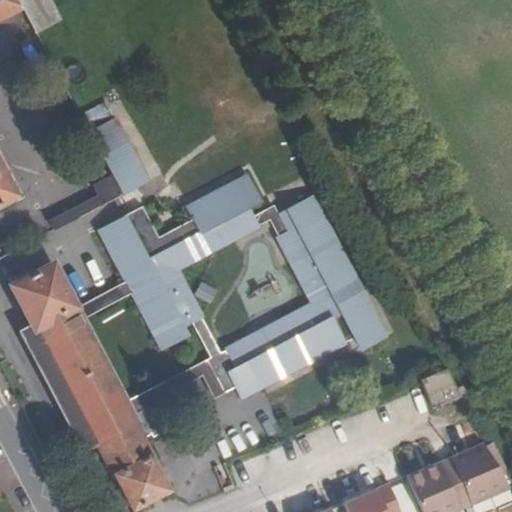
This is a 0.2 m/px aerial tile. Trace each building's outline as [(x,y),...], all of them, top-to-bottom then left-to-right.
[(63,22),(51,0),(0,0),(0,22),(24,11),(38,35),(63,22)] [(89,129),(112,119),(105,103),(81,113),(89,129)] [(116,121),(90,134),(101,154),(127,141),(116,121)] [(113,178),(124,197),(150,184),(127,141),(101,154),(113,178)] [(0,203),(15,196),(0,166),(0,203)] [(55,232),(124,197),(113,178),(98,186),(104,199),(51,225),(55,232)] [(239,399),(382,325),(316,196),(287,211),(296,228),(287,233),(274,208),(254,219),(250,211),(262,205),(248,179),(186,211),(192,223),(158,241),(143,212),(134,217),(192,325),(201,320),(176,273),(270,222),(314,307),(220,356),(211,360),(207,362),(224,395),(234,390),(239,399)] [(192,325),(134,217),(100,234),(127,284),(133,296),(163,353),(190,338),(185,329),(192,325)] [(176,273),(201,320),(220,356),(314,307),(270,222),(176,273)] [(84,323),(77,310),(55,266),(13,286),(33,326),(23,331),(85,450),(97,444),(114,476),(151,457),(152,457),(144,440),(125,405),(84,323)] [(133,296),(127,284),(77,310),(84,323),(133,296)] [(211,360),(192,325),(185,329),(190,338),(163,353),(133,296),(84,323),(125,405),(152,391),(160,386),(179,377),(197,367),(207,362),(211,360)] [(201,320),(192,325),(211,360),(220,356),(201,320)] [(390,340),(382,325),(239,399),(241,402),(268,388),(358,342),(363,354),(390,340)] [(214,400),(224,395),(207,362),(197,367),(202,378),(214,400)] [(181,382),(184,388),(202,378),(197,367),(179,377),(181,382)] [(461,394),(448,367),(419,379),(431,407),(461,394)] [(166,397),(184,388),(181,382),(179,377),(160,386),(166,397)] [(178,422),(166,397),(160,386),(152,391),(170,426),(178,422)] [(165,428),(170,426),(152,391),(125,405),(144,440),(152,436),(154,441),(168,434),(165,428)] [(181,427),(178,422),(170,426),(165,428),(168,434),(181,427)] [(507,487),(486,441),(452,456),(473,502),(507,487)] [(473,502),(452,456),(441,461),(461,507),(473,502)] [(151,457),(114,476),(132,509),(137,506),(169,491),(151,457)] [(449,511),(461,507),(441,461),(408,475),(424,511),(449,511)] [(402,511),(404,511),(391,482),(347,501),(351,511),(402,511)]
